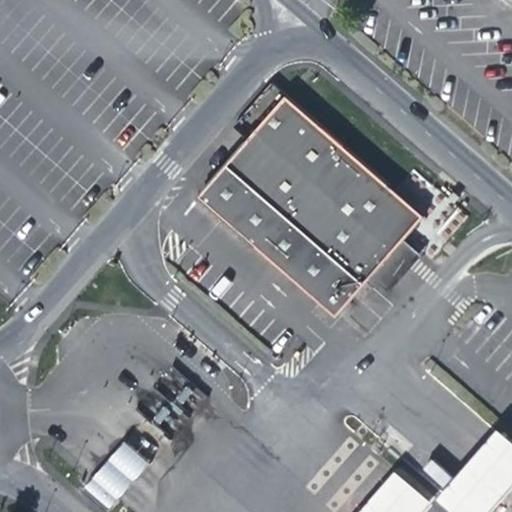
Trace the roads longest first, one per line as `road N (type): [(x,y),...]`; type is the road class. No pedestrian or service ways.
road 1 (residential): [(254,60),(0,339)]
road 2 (residential): [(511,201),(352,62)]
